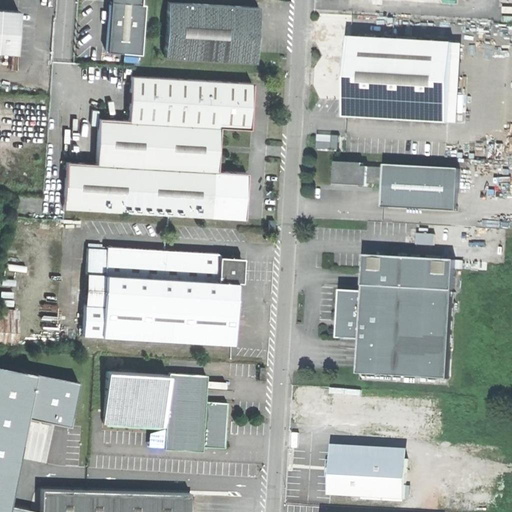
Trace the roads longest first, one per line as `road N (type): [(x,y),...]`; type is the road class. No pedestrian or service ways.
road 1 (unclassified): [(273,511),(302,0)]
road 2 (unknown): [(279,409),(433,418)]
